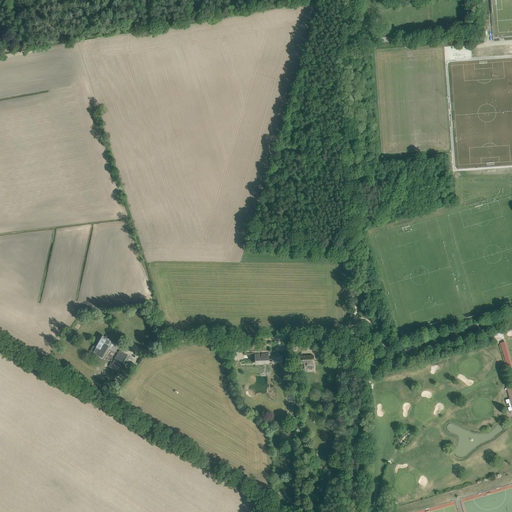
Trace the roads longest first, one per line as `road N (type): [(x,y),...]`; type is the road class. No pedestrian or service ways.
road 1 (track): [(354,511),(350,0)]
road 2 (track): [(352,337),(216,336)]
